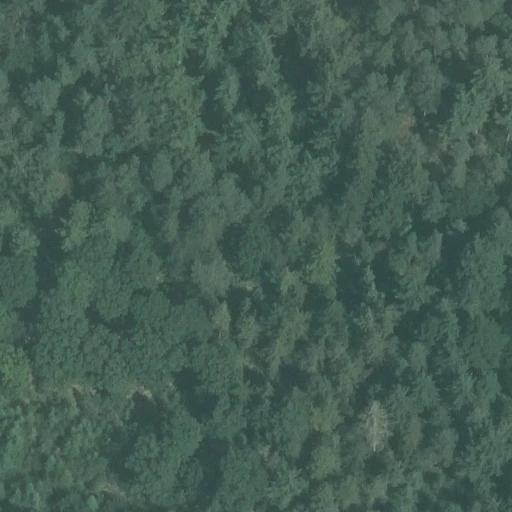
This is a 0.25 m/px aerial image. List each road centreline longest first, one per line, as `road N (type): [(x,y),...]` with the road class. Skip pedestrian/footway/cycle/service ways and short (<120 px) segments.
road 1 (track): [(97,0),(239,267)]
road 2 (track): [(239,267),(389,255),(511,225)]
road 3 (track): [(0,228),(94,235),(208,299)]
